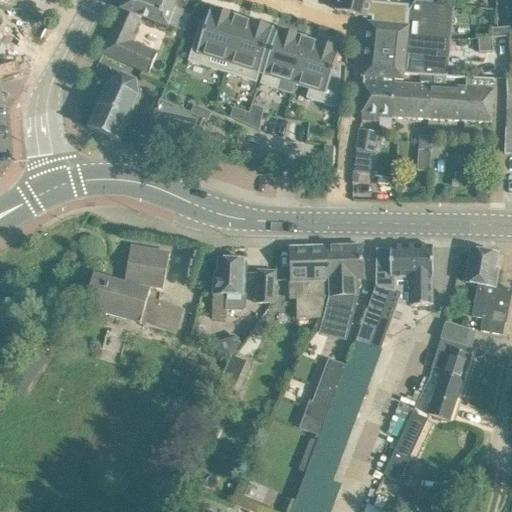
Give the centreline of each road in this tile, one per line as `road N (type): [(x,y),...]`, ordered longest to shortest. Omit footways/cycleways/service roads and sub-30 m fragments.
road 1 (secondary): [(344,223),(226,216),(129,181),(54,187)]
road 2 (residential): [(267,0),(360,33),(344,223)]
road 3 (tertiary): [(54,187),(44,87),(91,0)]
road 4 (secondary): [(511,227),(344,223)]
